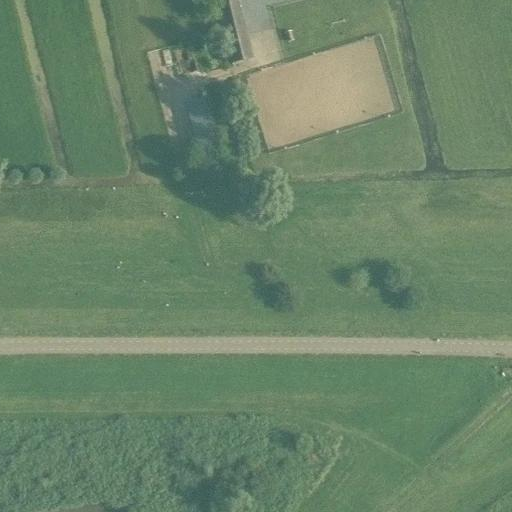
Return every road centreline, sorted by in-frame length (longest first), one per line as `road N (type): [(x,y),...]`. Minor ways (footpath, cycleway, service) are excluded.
road 1 (tertiary): [(0,348),(511,350)]
road 2 (track): [(511,398),(389,511)]
